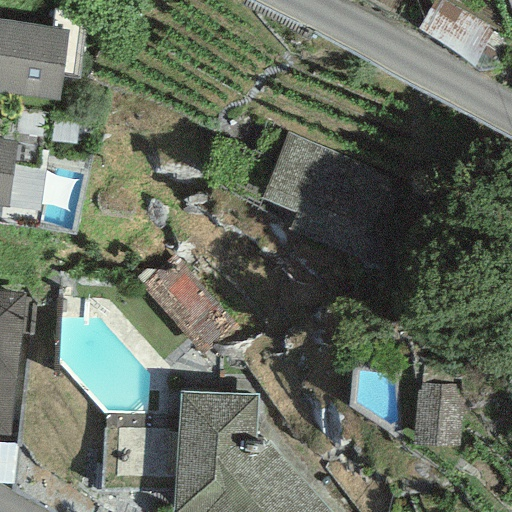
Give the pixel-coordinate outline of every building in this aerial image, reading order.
[(69,22),(0,13),(0,79),(60,88),(69,22)] [(388,178),(285,130),(252,202),(355,250),(388,178)] [(17,134),(0,131),(0,189),(10,190),(17,134)] [(22,288),(0,285),(0,422),(8,423),(22,288)] [(257,391),(183,386),(175,504),(202,506),(207,511),(335,511),(269,436),(254,434),(257,391)]
